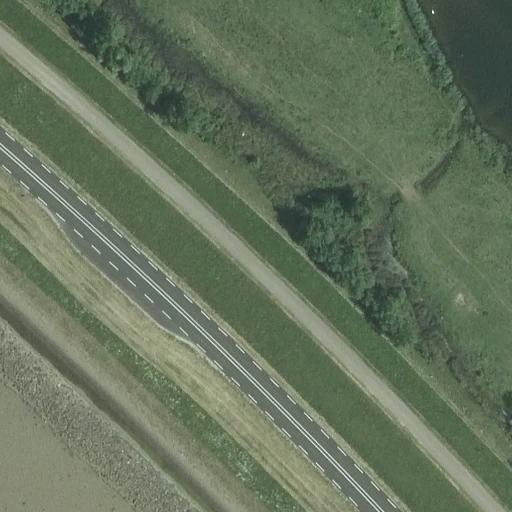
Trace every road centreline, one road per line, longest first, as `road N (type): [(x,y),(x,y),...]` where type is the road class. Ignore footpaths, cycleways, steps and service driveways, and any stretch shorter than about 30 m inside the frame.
road 1 (unclassified): [(488,511),(136,156),(0,36)]
road 2 (primary): [(371,511),(0,147)]
